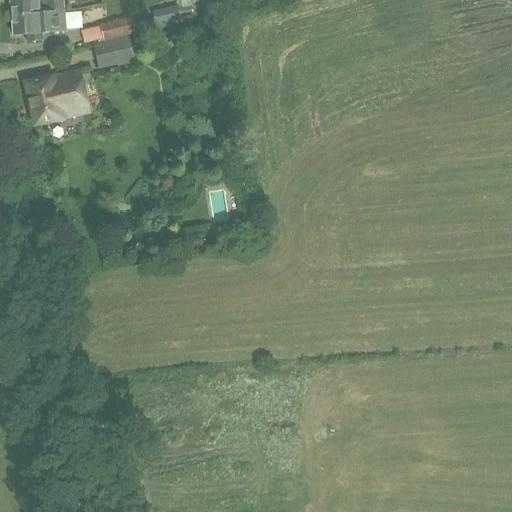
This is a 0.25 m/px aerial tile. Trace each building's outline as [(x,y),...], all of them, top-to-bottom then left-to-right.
[(11,0),(13,17),(64,13),(62,0),(11,0)] [(138,22),(141,33),(182,24),(177,6),(153,12),(153,18),(138,22)] [(66,31),(64,13),(13,17),(15,36),(28,35),(29,42),(42,41),(41,32),(49,31),(50,33),(66,31)] [(132,18),(102,25),(100,25),(100,26),(78,32),(82,45),(103,39),(103,41),(136,34),(132,18)] [(131,37),(94,45),(100,70),(137,62),(131,37)] [(36,126),(64,119),(64,118),(90,112),(81,72),(55,78),(55,76),(26,83),(36,126)]
